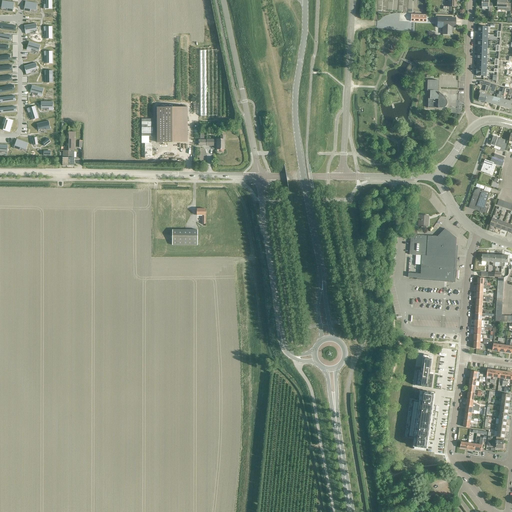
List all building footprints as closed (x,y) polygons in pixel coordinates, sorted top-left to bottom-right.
[(43,5),(43,9),(52,9),(51,0),(45,0),(46,5),(43,5)] [(492,12),(492,3),(489,3),(488,0),(481,0),(482,7),(488,7),(488,12),(492,12)] [(510,11),(510,3),(507,3),(506,0),(497,0),(498,7),(506,7),(506,11),(510,11)] [(2,1),(1,8),(7,8),(6,11),(13,12),(14,3),(2,1)] [(25,1),(23,10),(30,11),(30,9),(36,10),(37,3),(25,1)] [(455,27),(455,19),(437,18),(437,28),(443,28),(442,34),(451,35),(451,27),(455,27)] [(36,24),(24,26),(25,34),(29,33),(29,31),(37,30),(36,24)] [(52,27),(43,27),(44,31),(46,31),(46,39),(52,39),(52,27)] [(29,42),(26,50),(30,51),(31,49),(38,51),(40,45),(29,42)] [(52,51),(44,51),(44,55),(46,55),(46,63),(52,63),(52,51)] [(35,63),(24,66),(26,74),(30,73),(29,71),(37,69),(35,63)] [(486,76),(486,69),(477,69),(476,76),(477,76),(477,77),(480,77),(480,76),(486,76)] [(52,71),(44,71),(44,75),(46,75),(47,83),(53,83),(52,71)] [(428,99),(427,108),(441,108),(443,108),(444,107),(446,106),(446,104),(447,102),(446,101),(445,99),(446,98),(444,96),(443,97),(438,91),(438,81),(427,80),(427,91),(430,91),(429,99),(428,99)] [(489,87),(490,83),(486,82),(480,82),(480,85),(484,85),(486,86),(485,92),(480,90),(479,94),(480,94),(479,101),(486,102),(487,98),(487,96),(488,92),(489,87)] [(32,85),(30,91),(38,93),(37,95),(41,97),(43,89),(32,85)] [(501,95),(499,106),(505,107),(507,101),(504,100),(505,97),(504,97),(506,89),(503,88),(502,92),(501,95)] [(493,100),(492,104),(499,106),(501,95),(502,92),(499,92),(499,95),(497,95),(497,98),(494,97),(493,100)] [(494,97),(487,96),(487,98),(486,102),(492,104),(493,100),(494,97)] [(53,102),(41,102),(41,108),(49,108),(49,110),(53,110),(53,102)] [(35,106),(27,109),(28,112),(30,112),(32,120),(38,118),(35,106)] [(187,143),(187,108),(157,108),(157,143),(187,143)] [(4,118),(2,124),(5,125),(3,130),(9,132),(13,121),(4,118)] [(48,121),(37,124),(38,130),(46,128),(46,130),(50,129),(48,121)] [(207,140),(199,140),(199,146),(207,146),(214,146),(214,145),(217,145),(217,149),(224,150),(224,145),(225,145),(225,142),(224,142),(224,136),(221,135),(221,139),(217,139),(217,140),(214,140),(207,140)] [(504,152),(507,145),(503,144),(504,141),(498,138),(494,136),(491,145),(495,146),(501,148),(500,151),(504,152)] [(16,139),(13,148),(19,150),(20,147),(25,149),(28,143),(16,139)] [(503,163),(500,162),(492,159),(491,162),(485,160),(481,172),(490,175),(494,164),(499,165),(502,167),(503,163)] [(475,191),(474,195),(469,208),(487,214),(489,209),(485,208),(490,193),(479,189),(475,191)] [(206,224),(206,209),(197,209),(197,216),(202,216),(202,224),(206,224)] [(428,227),(429,216),(419,215),(418,226),(428,227)] [(496,228),(499,220),(493,218),(490,225),(496,228)] [(505,222),(499,220),(496,228),(502,230),(505,222)] [(505,222),(502,230),(508,232),(510,224),(505,222)] [(408,273),(408,277),(453,281),(456,238),(445,229),(437,237),(427,236),(417,235),(417,231),(411,230),(411,235),(409,255),(421,256),(420,274),(408,273)] [(198,230),(172,230),(172,245),(198,246),(198,230)] [(475,320),(475,327),(488,328),(488,326),(484,326),(484,321),(482,320),(475,320)] [(429,374),(429,372),(431,357),(423,355),(421,371),(417,370),(414,386),(431,388),(433,374),(429,374)] [(407,437),(413,438),(415,438),(414,447),(425,449),(427,438),(428,438),(431,439),(436,405),(433,405),(431,405),(433,393),(421,392),(420,401),(418,401),(412,400),(407,437)] [(474,399),(467,398),(466,406),(479,408),(479,406),(476,405),(476,404),(473,404),(474,399)] [(471,419),(471,416),(472,414),(465,413),(464,420),(477,422),(477,421),(478,420),(478,419),(474,419),(471,419)] [(477,422),(464,420),(463,427),(470,428),(470,423),(473,423),(473,424),(477,424),(477,422)] [(475,444),(474,450),(481,451),(483,442),(485,442),(486,436),(484,436),(483,438),(480,438),(479,444),(475,444)] [(504,441),(504,438),(497,437),(496,437),(496,440),(497,440),(496,448),(503,449),(504,441)]
